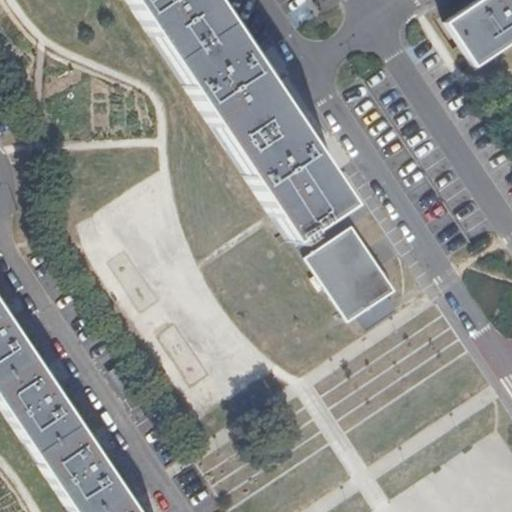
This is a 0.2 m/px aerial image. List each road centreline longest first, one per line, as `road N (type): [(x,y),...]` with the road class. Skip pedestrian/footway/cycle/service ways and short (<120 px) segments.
road 1 (residential): [(303,61),(504,365)]
road 2 (residential): [(0,242),(175,511)]
road 3 (residential): [(511,226),(370,15)]
